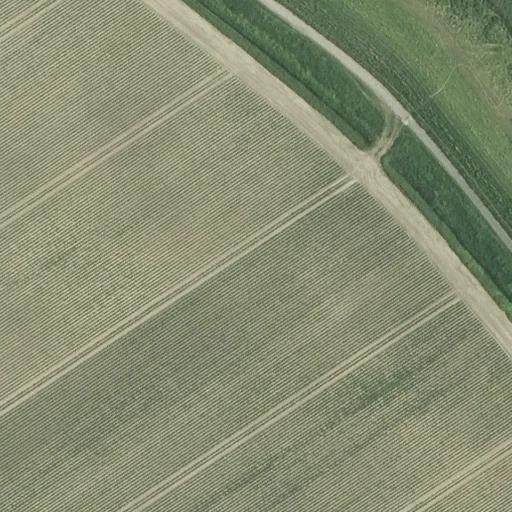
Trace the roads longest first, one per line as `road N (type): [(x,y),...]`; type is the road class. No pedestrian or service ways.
road 1 (unclassified): [(262,0),(408,116),(511,241)]
road 2 (track): [(316,0),(414,76),(511,198)]
